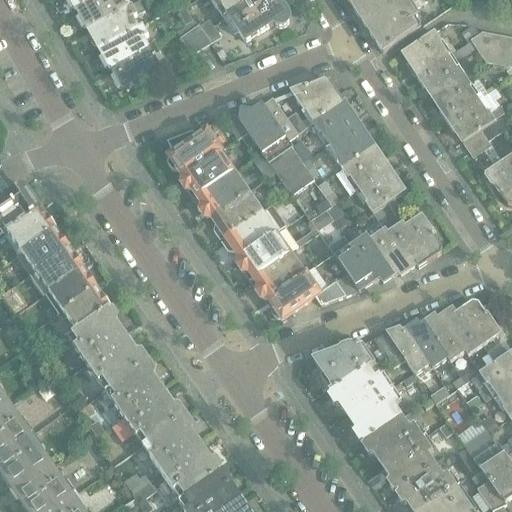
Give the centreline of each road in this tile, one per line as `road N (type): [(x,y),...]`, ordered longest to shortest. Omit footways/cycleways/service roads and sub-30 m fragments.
road 1 (residential): [(74,150),(349,44)]
road 2 (residential): [(227,372),(498,268)]
road 3 (residential): [(227,372),(74,150)]
road 4 (residential): [(349,44),(498,268)]
road 5 (residential): [(323,511),(227,372)]
road 6 (residential): [(74,150),(0,20)]
